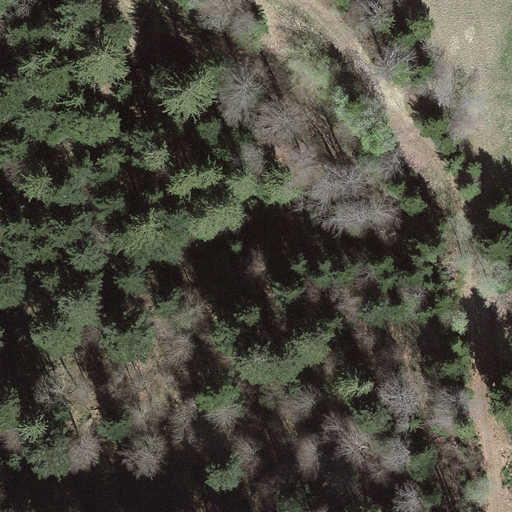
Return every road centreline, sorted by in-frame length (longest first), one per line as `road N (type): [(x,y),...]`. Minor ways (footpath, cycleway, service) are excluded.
road 1 (track): [(496,511),(473,218)]
road 2 (track): [(473,218),(316,9),(293,0)]
